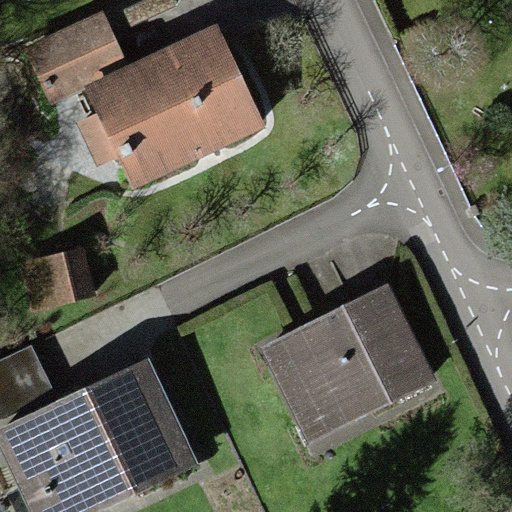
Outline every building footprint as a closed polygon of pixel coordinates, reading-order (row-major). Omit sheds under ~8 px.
[(100,3),(17,37),(40,93),(123,59),(100,3)] [(221,28),(84,88),(123,178),(260,118),(221,28)] [(69,231),(10,260),(34,309),(93,280),(69,231)] [(385,282),(264,339),(308,431),(429,374),(385,282)] [(34,351),(0,365),(0,452),(25,511),(50,511),(182,457),(139,355),(52,392),(34,351)]
